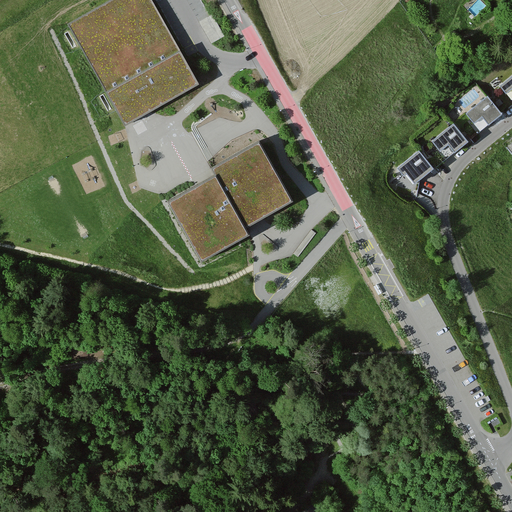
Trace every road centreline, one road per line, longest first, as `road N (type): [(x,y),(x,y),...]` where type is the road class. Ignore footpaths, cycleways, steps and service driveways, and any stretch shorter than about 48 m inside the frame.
road 1 (unclassified): [(489,459),(230,0)]
road 2 (residential): [(511,404),(442,210),(459,163),(511,120)]
road 3 (track): [(272,303),(233,341),(67,365),(0,384)]
